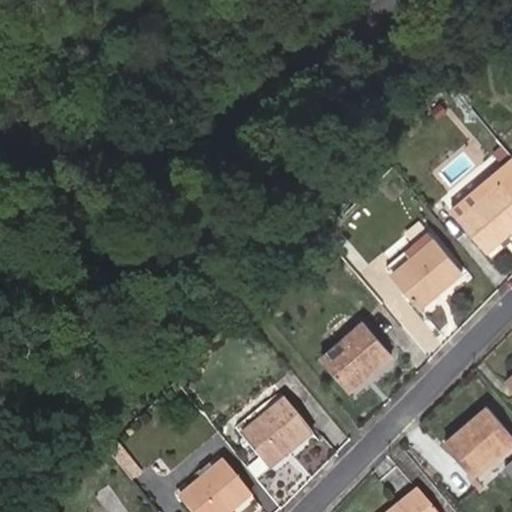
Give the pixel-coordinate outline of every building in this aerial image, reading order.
[(452,210),(459,218),(502,183),(495,174),(452,210)] [(487,251),(511,230),(511,174),(502,183),(459,218),(487,251)] [(465,272),(437,239),(395,273),(422,306),(465,272)] [(393,353),(366,320),(322,356),(350,388),(393,353)] [(312,431),(285,397),(242,433),(269,466),(312,431)] [(473,476),(511,444),(511,433),(489,407),(446,442),(473,476)] [(112,441),(101,450),(129,482),(140,472),(112,441)] [(226,511),(251,491),(224,459),(182,494),(196,511),(226,511)] [(437,511),(418,489),(390,511),(437,511)]
